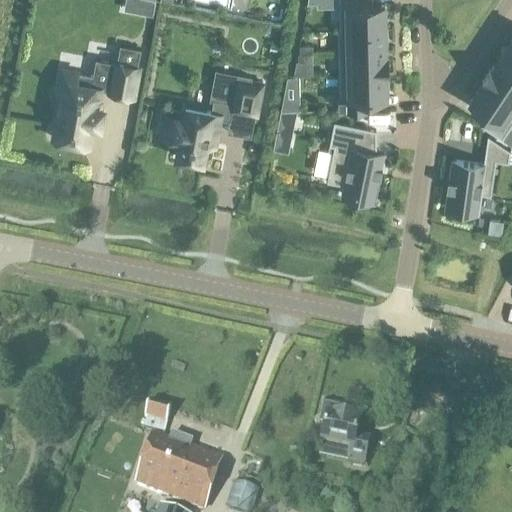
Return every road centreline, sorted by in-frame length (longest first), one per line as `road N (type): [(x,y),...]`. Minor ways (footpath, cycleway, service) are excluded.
road 1 (tertiary): [(0,246),(396,329)]
road 2 (residential): [(396,329),(434,101)]
road 3 (residential): [(434,101),(511,2)]
